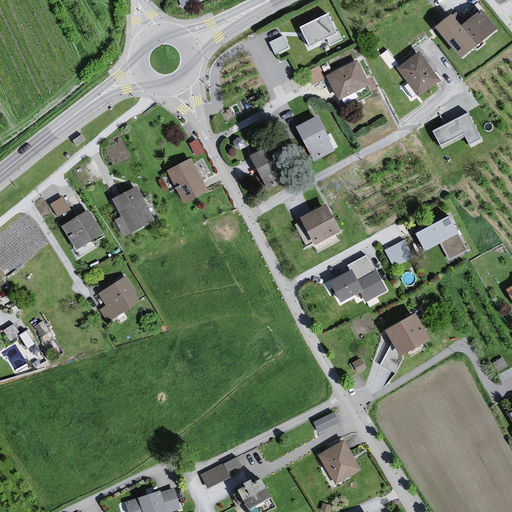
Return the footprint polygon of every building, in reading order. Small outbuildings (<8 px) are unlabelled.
[(221,0),(178,0),(181,9),(209,0),(210,0),(212,3),(221,0)] [(482,11),(462,28),(477,47),(498,30),(482,11)] [(328,15),(300,28),(310,47),(328,39),(331,45),(343,40),(339,32),(337,33),(328,15)] [(477,47),(462,28),(452,16),(436,29),(461,60),(477,47)] [(283,36),(270,42),(276,54),(288,48),(283,36)] [(398,63),(388,50),(381,56),(391,69),(398,63)] [(420,53),(398,70),(419,97),(441,81),(420,53)] [(357,60),(327,76),(340,102),(371,86),(357,60)] [(306,73),(313,86),(326,78),(319,66),(306,73)] [(483,140),(469,113),(433,132),(441,147),(464,135),(470,146),(483,140)] [(317,118),(298,128),(315,162),(334,152),(317,118)] [(81,135),(73,141),(77,145),(85,140),(81,135)] [(197,139),(190,144),(197,156),(204,152),(197,139)] [(273,146),(251,157),(268,190),(290,178),(273,146)] [(192,160),(167,172),(183,204),(208,192),(192,160)] [(138,188),(113,200),(122,217),(115,221),(124,238),(155,221),(138,188)] [(63,197),(51,204),(58,217),(71,210),(63,197)] [(326,205),(301,219),(316,246),(341,232),(326,205)] [(89,211),(63,227),(78,252),(104,236),(89,211)] [(468,251),(450,217),(415,235),(424,252),(441,243),(450,260),(468,251)] [(404,241),(385,251),(394,268),(413,258),(404,241)] [(367,255),(348,266),(350,271),(353,269),(359,280),(376,271),(367,255)] [(350,271),(329,282),(341,303),(361,293),(366,302),(387,291),(376,271),(359,280),(353,269),(350,271)] [(142,302),(126,277),(99,294),(107,306),(101,310),(109,322),(142,302)] [(417,314),(386,331),(401,358),(432,340),(417,314)] [(14,324),(3,331),(10,342),(19,336),(18,334),(20,333),(14,324)] [(35,344),(27,331),(19,335),(28,349),(35,344)] [(362,358),(353,363),(358,373),(367,368),(362,358)] [(503,358),(493,363),(498,372),(508,366),(503,358)] [(334,412),(314,422),(319,433),(340,423),(334,412)] [(344,442),(321,456),(339,486),(362,472),(344,442)] [(238,457),(224,464),(229,475),(243,468),(238,457)] [(223,463),(200,474),(207,488),(230,477),(229,475),(224,464),(223,463)] [(262,480),(239,492),(249,511),(269,511),(277,508),(262,480)] [(175,488),(126,503),(128,511),(174,511),(182,510),(175,488)] [(329,511),(332,506),(323,503),(321,511),(323,511),(329,511)]
